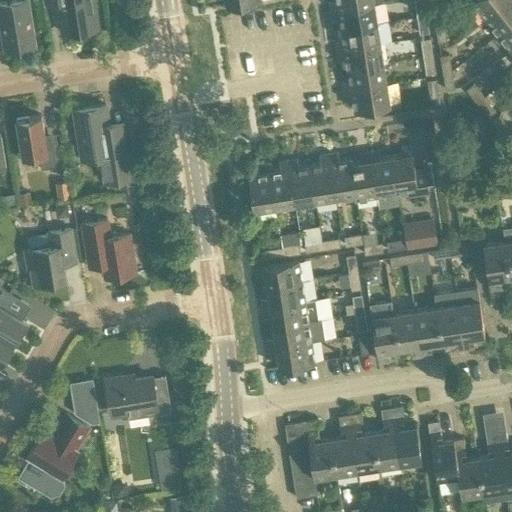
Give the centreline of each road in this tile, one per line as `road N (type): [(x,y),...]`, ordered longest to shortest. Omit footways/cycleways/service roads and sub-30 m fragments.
road 1 (residential): [(226,413),(429,383),(444,401),(511,390)]
road 2 (residential): [(0,439),(69,323),(210,304)]
road 3 (tertiary): [(210,304),(179,102)]
road 4 (unknown): [(373,118),(297,128),(282,13)]
road 5 (residential): [(0,81),(169,50)]
